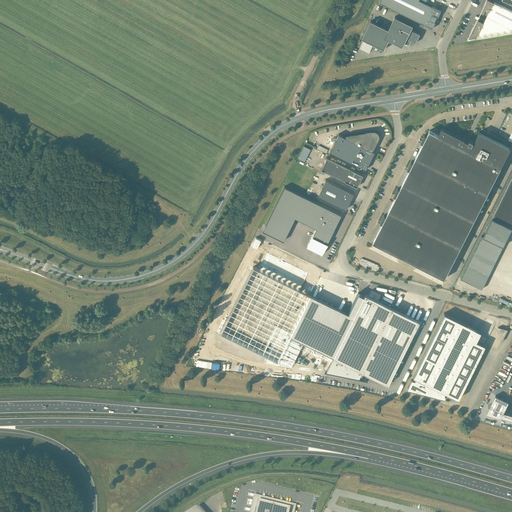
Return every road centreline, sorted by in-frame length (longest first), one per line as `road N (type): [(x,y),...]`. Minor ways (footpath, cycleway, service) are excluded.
road 1 (motorway): [(511,477),(236,419),(0,409)]
road 2 (secondary): [(0,249),(85,279),(148,273),(197,241),(256,147),(300,117)]
road 3 (motorway): [(0,422),(169,425),(369,455)]
road 4 (unclassified): [(393,99),(398,133),(343,248),(344,265),(511,314)]
road 5 (motorway): [(139,511),(196,475),(248,457),(369,455)]
road 6 (unknown): [(444,296),(396,385),(322,366)]
road 7 (motorway): [(369,455),(511,492)]
road 8 (motorway): [(0,429),(44,437),(72,454),(92,484),(94,511)]
road 9 (unclassified): [(300,117),(296,95),(343,0)]
